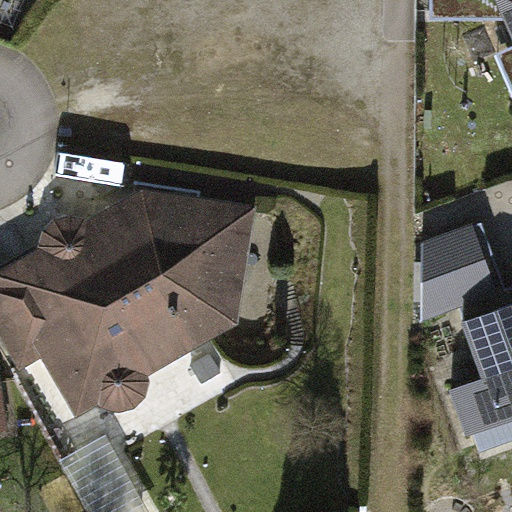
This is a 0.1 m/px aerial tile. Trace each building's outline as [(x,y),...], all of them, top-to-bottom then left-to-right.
[(498,0),(434,0),(435,19),(507,19),(498,0)] [(511,0),(498,0),(507,19),(511,31),(511,0)] [(39,248),(0,268),(0,330),(22,371),(48,357),(79,414),(103,401),(122,408),(137,404),(149,394),(154,380),(152,372),(244,318),(261,202),(147,185),(89,216),(74,211),(57,216),(47,228),(43,243),(39,248)] [(422,238),(421,319),(501,290),(475,219),(422,238)] [(450,387),(467,433),(511,417),(511,298),(511,299),(497,304),(493,305),(465,315),(460,317),(482,375),(450,387)] [(0,428),(11,427),(2,359),(0,358),(0,428)]
